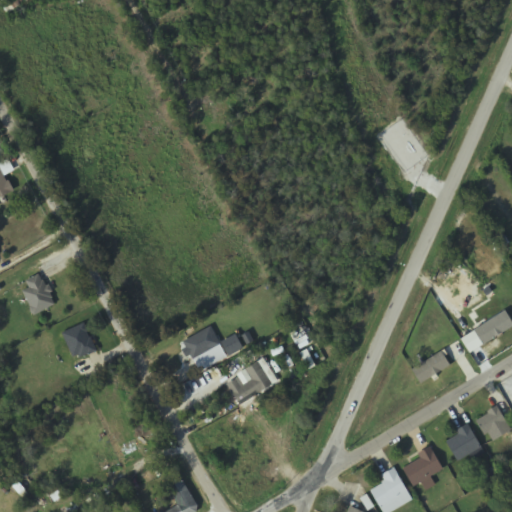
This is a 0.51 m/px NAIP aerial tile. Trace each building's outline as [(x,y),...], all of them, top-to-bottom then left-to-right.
[(0,198),(14,191),(9,182),(8,183),(0,168),(0,198)] [(27,282),(31,289),(24,293),(32,308),(30,309),(35,317),(54,306),(51,301),(53,300),(50,295),(54,293),(50,286),(47,288),(40,275),(27,282)] [(504,310),(511,321),(511,325),(483,344),(474,330),(504,310)] [(85,325),(63,335),(74,358),(79,356),(81,360),(98,351),(85,325)] [(192,359),(190,354),(186,356),(181,348),(185,346),(182,341),(210,325),(220,344),(192,359)] [(229,355),(222,341),(235,334),(243,347),(229,355)] [(441,350),(450,364),(420,384),(411,370),(441,350)] [(237,380),(228,386),(241,408),(273,388),(268,380),(274,376),(269,368),(263,371),(258,363),(246,370),(252,380),(241,387),(237,380)] [(496,405),(511,430),(492,441),(487,432),(484,434),(475,420),(487,413),(486,411),(496,405)] [(457,461),(445,441),(457,433),(455,430),(467,423),(486,454),(473,461),(468,454),(457,461)] [(430,445),(443,468),(430,476),(434,484),(425,489),(420,481),(413,486),(402,468),(420,457),(417,453),(430,445)] [(390,511),(383,511),(370,490),(382,483),(381,481),(384,479),(381,474),(393,467),(412,499),(390,511)] [(170,491),(179,506),(169,511),(197,511),(199,507),(183,482),(170,491)]
